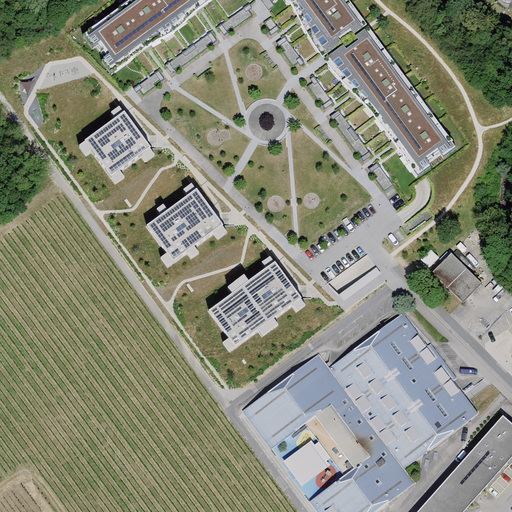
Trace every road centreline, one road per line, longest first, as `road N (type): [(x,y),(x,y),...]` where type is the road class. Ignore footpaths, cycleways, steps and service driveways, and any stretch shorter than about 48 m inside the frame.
road 1 (residential): [(511,390),(360,235)]
road 2 (unknown): [(399,505),(508,387)]
